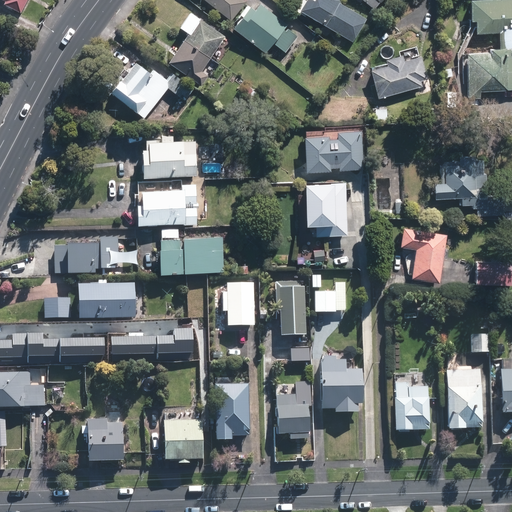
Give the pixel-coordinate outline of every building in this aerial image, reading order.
[(23,0),(2,0),(2,1),(18,10),(23,0)] [(205,0),(229,18),(243,0),(205,0)] [(285,21),(257,0),(256,0),(252,6),(247,2),(230,25),(263,50),(271,40),(283,49),(295,33),(283,24),(285,21)] [(301,0),(297,8),(351,40),(365,16),(338,0),(301,0)] [(365,0),(376,8),(382,0),(365,0)] [(511,0),(467,0),(468,18),(473,17),(473,31),(496,30),(497,45),(488,46),(489,49),(464,50),(466,96),(479,96),(478,90),(506,88),(506,87),(511,86),(511,0)] [(219,58),(230,43),(221,37),(224,33),(196,14),(187,8),(177,24),(185,30),(181,36),(180,37),(208,56),(210,52),(219,58)] [(200,68),(208,56),(180,37),(165,59),(200,82),(206,73),(200,68)] [(402,58),(400,52),(383,57),(385,63),(369,67),(376,96),(420,84),(418,79),(426,77),(420,53),(402,58)] [(143,116),(166,85),(184,99),(193,87),(171,71),(166,77),(151,66),(148,70),(133,59),(119,77),(118,76),(108,89),(135,110),(135,109),(143,116)] [(258,92),(245,84),(241,90),(254,99),(258,92)] [(339,166),(339,170),(363,169),(361,131),(338,132),(338,138),(328,139),(328,136),(304,136),(305,170),(330,169),(329,166),(339,166)] [(175,141),(175,135),(163,135),(163,141),(158,141),(158,139),(147,139),(147,148),(144,148),(144,177),(199,176),(199,140),(175,141)] [(476,213),(502,212),(501,208),(511,207),(511,193),(486,194),(485,172),(481,172),(480,157),(472,158),(472,152),(456,153),(457,161),(442,162),(442,180),(431,180),(432,196),(457,195),(457,202),(470,202),(470,205),(475,205),(476,213)] [(139,224),(185,223),(185,225),(200,225),(199,184),(184,184),(185,188),(142,189),(143,202),(138,202),(139,224)] [(344,232),(343,185),(327,185),(327,187),(308,187),(309,215),(313,215),(313,233),(344,232)] [(444,232),(401,225),(398,244),(414,247),(409,275),(436,280),(444,232)] [(176,231),(160,230),(159,237),(176,238),(176,231)] [(52,243),(53,271),(114,268),(114,252),(119,252),(118,236),(100,237),(101,241),(52,243)] [(223,273),(222,238),(184,239),(184,249),(180,249),(180,240),(160,241),(161,250),(162,275),(223,273)] [(321,251),(310,250),(310,261),(321,262),(321,251)] [(475,259),(474,282),(511,283),(511,260),(475,259)] [(252,323),(251,281),(224,282),(224,291),(220,291),(220,310),(225,310),(225,324),(252,323)] [(135,283),(77,284),(78,318),(136,317),(135,283)] [(304,333),(302,285),(277,285),(278,334),(304,333)] [(334,291),(334,290),(313,290),(313,311),(335,311),(334,309),(345,309),(345,291),(334,291)] [(70,316),(69,296),(42,297),(42,317),(70,316)] [(157,336),(158,353),(193,352),(193,328),(175,328),(176,335),(157,336)] [(43,332),(27,333),(28,356),(60,355),(59,339),(43,339),(43,332)] [(0,340),(0,356),(28,356),(27,333),(12,334),(13,340),(0,340)] [(487,351),(487,333),(469,333),(470,351),(487,351)] [(157,336),(111,337),(112,354),(158,353),(157,336)] [(104,337),(61,339),(62,356),(104,354),(104,337)] [(506,337),(493,337),(493,356),(506,356),(506,337)] [(392,352),(393,374),(404,374),(404,365),(411,365),(411,351),(392,352)] [(360,402),(359,368),(344,368),(343,358),(319,358),(319,407),(332,407),(332,411),(355,411),(355,402),(360,402)] [(511,367),(498,368),(499,411),(511,410),(511,367)] [(478,384),(477,368),(445,369),(445,385),(444,385),(445,427),(463,427),(462,426),(480,426),(479,384),(478,384)] [(0,406),(22,406),(22,404),(41,403),(40,385),(29,385),(29,370),(0,370),(0,406)] [(392,397),(392,429),(427,428),(426,385),(406,386),(406,381),(393,382),(393,396),(392,397)] [(246,398),(246,393),(214,393),(214,399),(213,399),(213,438),(230,438),(230,434),(247,434),(247,399),(246,398)] [(274,394),(275,432),(288,432),(288,437),(306,436),(306,402),(298,402),(297,393),(274,394)] [(156,413),(148,414),(149,432),(157,432),(156,413)] [(85,460),(121,459),(120,421),(105,422),(105,417),(85,418),(85,460)] [(187,462),(187,457),(200,457),(199,418),(161,418),(161,458),(175,458),(176,462),(187,462)]
